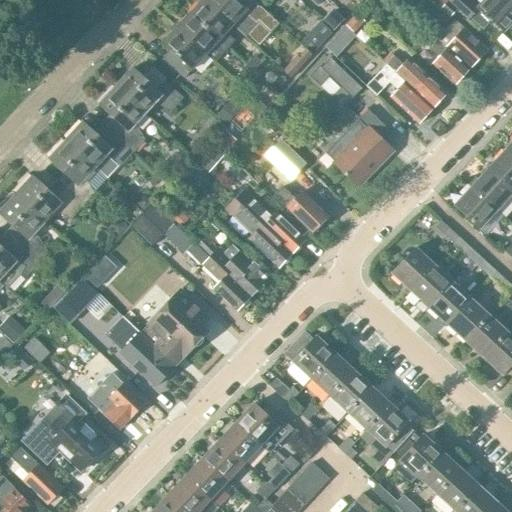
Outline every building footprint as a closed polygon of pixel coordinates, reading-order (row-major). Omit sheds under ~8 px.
[(205,0),(203,0),(191,14),(228,48),(235,41),(226,33),(233,25),(205,0)] [(205,0),(233,25),(240,17),(249,25),(264,10),(254,1),(255,1),(253,0),(205,0)] [(371,0),(371,1),(381,10),(391,0),(371,0)] [(511,0),(482,0),(476,7),(468,0),(448,0),(448,1),(457,9),(469,20),(478,10),(486,16),(502,31),(511,20),(511,0)] [(450,17),(457,9),(448,1),(441,9),(450,17)] [(333,9),(322,20),(333,31),(344,19),(333,9)] [(191,14),(177,28),(206,55),(207,54),(216,62),(228,48),(191,14)] [(356,14),(345,25),(354,33),(365,22),(356,14)] [(437,41),(468,68),(485,50),(452,20),(443,30),(441,28),(434,29),(430,33),(437,41)] [(319,21),(300,42),(312,54),(332,33),(319,21)] [(206,55),(177,28),(163,44),(172,52),(165,60),(185,79),(206,55)] [(333,40),(326,47),(336,57),(343,49),(333,40)] [(454,85),(468,68),(437,41),(429,50),(437,58),(431,64),(454,85)] [(305,48),(300,54),(307,61),(312,54),(305,48)] [(254,56),(246,64),(253,71),(261,62),(254,56)] [(319,66),(309,76),(320,86),(329,76),(340,87),(331,97),(342,107),(352,98),(352,99),(362,88),(330,58),(321,67),(319,66)] [(393,59),(385,67),(430,109),(444,94),(407,59),(401,66),(393,59)] [(253,71),(246,64),(238,73),(245,80),(253,71)] [(416,124),(430,109),(385,67),(366,88),(375,97),(388,83),(396,91),(388,99),(416,124)] [(116,87),(145,113),(155,102),(171,111),(183,97),(165,81),(157,90),(133,68),(116,87)] [(136,123),(145,113),(116,87),(99,105),(123,127),(115,136),(133,152),(145,139),(136,123)] [(356,121),(325,153),(335,163),(334,164),(343,174),(342,175),(346,179),(347,177),(357,187),(390,153),(380,143),(389,133),(366,111),(356,121)] [(84,123),(66,141),(95,168),(105,157),(121,165),(133,152),(115,136),(107,144),(84,123)] [(73,181),(65,190),(83,207),(95,194),(86,178),(95,168),(66,141),(49,160),(73,181)] [(213,142),(195,161),(208,173),(226,153),(213,142)] [(511,142),(503,152),(511,159),(511,142)] [(511,159),(503,152),(486,170),(511,193),(511,192),(511,159)] [(194,165),(179,180),(191,191),(205,175),(194,165)] [(486,170),(469,189),(494,211),(496,210),(511,193),(486,170)] [(34,177),(17,196),(46,222),(56,211),(72,219),(83,207),(65,190),(57,198),(34,177)] [(284,208),(311,233),(325,218),(299,192),(293,199),(281,188),(273,196),(285,207),(284,208)] [(503,216),(496,210),(494,211),(469,189),(453,207),(477,230),(478,228),(485,235),(503,216)] [(234,200),(290,255),(298,246),(300,248),(304,244),(302,242),(303,241),(274,214),(269,218),(242,192),(234,200)] [(37,233),(46,222),(17,196),(1,214),(29,240),(21,248),(14,242),(14,243),(38,265),(48,254),(37,233)] [(143,196),(135,204),(143,212),(151,203),(143,196)] [(290,255),(234,200),(225,209),(252,236),(248,240),(277,268),(290,255)] [(152,204),(131,226),(151,246),(163,233),(183,253),(186,250),(193,243),(152,204)] [(180,211),(172,219),(180,227),(189,219),(180,211)] [(453,243),(459,237),(441,221),(435,227),(453,243)] [(112,225),(108,229),(119,239),(128,229),(123,225),(112,225)] [(216,242),(208,234),(196,246),(249,297),(262,284),(259,281),(269,270),(256,256),(249,263),(231,245),(222,253),(214,245),(216,242)] [(453,243),(472,260),(477,254),(459,237),(453,243)] [(511,257),(511,240),(501,252),(510,260),(511,257)] [(0,280),(0,281),(1,280),(9,289),(21,276),(25,278),(38,265),(14,243),(6,251),(0,245),(0,280)] [(186,250),(202,265),(201,267),(219,284),(214,289),(236,310),(249,297),(196,246),(193,243),(186,250)] [(409,291),(433,266),(414,249),(391,275),(409,291)] [(472,260),(490,277),(495,271),(477,254),(472,260)] [(409,291),(428,308),(451,283),(433,266),(409,291)] [(103,281),(91,270),(85,277),(97,288),(103,281)] [(490,277),(508,294),(511,289),(511,286),(495,271),(490,277)] [(81,278),(53,307),(69,323),(98,294),(81,278)] [(428,308),(446,325),(469,299),(451,283),(428,308)] [(180,290),(139,334),(173,367),(192,348),(193,348),(194,348),(195,347),(196,347),(197,347),(198,346),(199,346),(199,345),(200,345),(201,344),(201,343),(202,342),(202,341),(202,340),(203,339),(203,338),(203,337),(202,336),(206,332),(201,327),(209,318),(180,290)] [(446,325),(464,342),(488,316),(469,299),(446,325)] [(9,316),(0,325),(0,329),(15,342),(26,331),(9,316)] [(464,342),(482,358),(505,333),(488,316),(464,342)] [(121,317),(105,334),(121,350),(118,353),(154,387),(173,367),(139,334),(121,317)] [(305,332),(283,354),(293,363),(292,364),(310,381),(334,355),(315,338),(314,340),(305,332)] [(511,362),(511,338),(505,333),(482,358),(501,375),(511,362)] [(34,337),(24,348),(40,364),(50,353),(34,337)] [(310,381),(329,398),(352,372),(334,355),(310,381)] [(329,398),(347,414),(371,389),(352,372),(329,398)] [(111,374),(87,398),(99,410),(119,430),(143,405),(123,385),(111,374)] [(291,387),(289,390),(279,381),(271,389),(288,404),(298,393),(291,387)] [(347,414),(365,431),(389,405),(371,389),(347,414)] [(67,396),(22,442),(43,462),(57,448),(80,471),(83,468),(86,470),(97,459),(95,456),(102,448),(94,440),(96,437),(85,426),(83,429),(77,423),(86,414),(67,396)] [(279,443),(271,435),(284,421),(268,406),(262,412),(254,404),(236,422),(261,446),(269,453),(279,443)] [(310,404),(300,415),(307,421),(317,410),(310,404)] [(389,405),(365,431),(384,448),(384,447),(391,454),(412,432),(404,425),(407,422),(389,405)] [(328,421),(318,432),(325,438),(335,427),(328,421)] [(236,422),(219,440),(244,464),(261,446),(236,422)] [(418,479),(441,453),(422,436),(399,461),(418,479)] [(347,437),(337,448),(344,454),(354,443),(347,437)] [(219,440),(202,459),(227,482),(244,464),(219,440)] [(11,457),(21,467),(30,475),(23,481),(47,505),(63,489),(20,447),(11,457)] [(418,479),(436,495),(459,470),(441,453),(418,479)] [(290,455),(282,464),(291,473),(299,464),(290,455)] [(202,459),(185,477),(210,500),(219,507),(229,496),(221,488),(227,482),(202,459)] [(287,491),(304,507),(329,480),(312,464),(287,491)] [(282,467),(266,483),(274,490),(290,474),(282,467)] [(436,495),(454,511),(477,487),(459,470),(436,495)] [(185,477),(168,495),(186,511),(198,511),(210,500),(185,477)] [(24,511),(30,506),(2,478),(0,479),(0,502),(7,509),(3,511),(24,511)] [(266,500),(274,492),(264,482),(256,491),(266,500)] [(256,511),(266,511),(270,508),(272,506),(269,502),(264,507),(241,484),(235,490),(252,506),(251,507),(256,511)] [(372,490),(391,507),(396,502),(377,485),(372,490)] [(454,511),(488,511),(496,504),(477,487),(454,511)] [(287,491),(279,499),(292,511),(298,511),(304,507),(287,491)] [(361,494),(353,503),(363,511),(377,511),(379,510),(361,494)] [(186,511),(168,495),(152,511),(186,511)] [(292,511),(279,499),(272,506),(270,508),(274,511),(292,511)] [(391,507),(396,511),(406,511),(396,502),(391,507)] [(363,511),(353,503),(346,511),(347,511),(363,511)]
